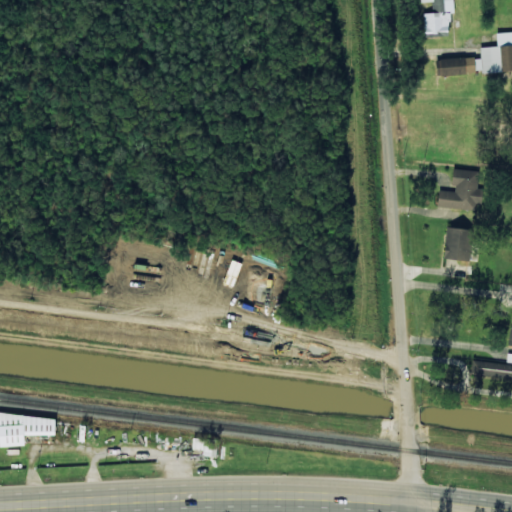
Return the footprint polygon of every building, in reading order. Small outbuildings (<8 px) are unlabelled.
[(423,37),(449,36),(448,13),(453,13),(452,0),(420,0),(421,2),(432,1),(432,12),(423,13),(423,37)] [(511,71),(511,31),(496,32),(497,46),(480,47),(480,57),(436,59),(436,74),(511,71)] [(437,207),(479,211),(481,188),(477,188),(478,170),(454,168),(452,191),(439,190),(437,207)] [(468,261),(471,229),(446,226),(443,258),(468,261)] [(24,435),(55,434),(55,414),(0,415),(0,445),(24,445),(24,435)] [(217,439),(191,438),(190,460),(201,460),(201,456),(216,456),(217,439)]
